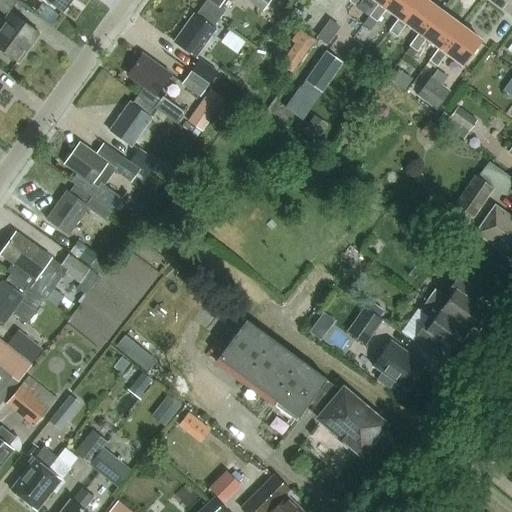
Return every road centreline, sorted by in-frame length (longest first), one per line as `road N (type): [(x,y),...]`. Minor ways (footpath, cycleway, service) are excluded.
road 1 (residential): [(0,177),(128,0)]
road 2 (secondary): [(393,511),(511,359)]
